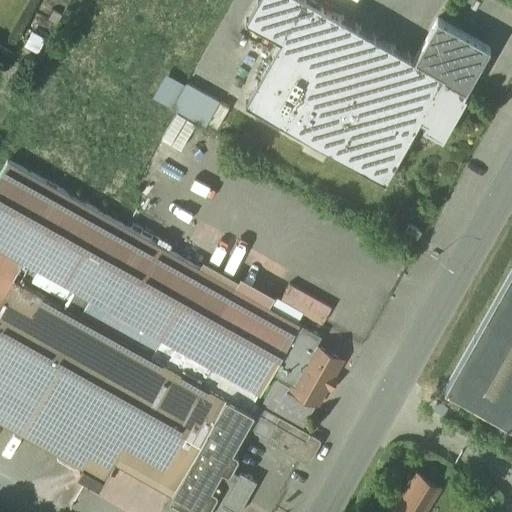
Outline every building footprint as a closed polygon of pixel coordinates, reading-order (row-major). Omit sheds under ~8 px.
[(415,60),(308,0),(257,0),(246,22),(281,41),(245,104),(386,183),(421,120),(446,77),(415,60)] [(491,49),(438,20),(415,60),(446,77),(421,120),(426,123),(423,129),(444,140),(467,98),(465,96),(491,49)] [(184,86),(170,78),(158,99),(172,107),(184,86)] [(220,102),(188,84),(174,109),(206,126),(220,102)] [(300,324),(8,160),(0,174),(0,422),(83,469),(83,471),(86,483),(92,486),(104,483),(115,463),(127,469),(131,462),(176,488),(227,398),(255,414),(259,405),(254,402),(259,393),(261,394),(300,324)] [(422,233),(410,226),(405,234),(417,241),(422,233)] [(511,270),(445,390),(464,400),(495,418),(511,427),(511,270)] [(316,345),(292,389),(318,404),(327,386),(332,389),(337,380),(332,377),(342,360),(316,345)] [(464,400),(445,390),(439,400),(458,410),(464,400)] [(176,488),(170,500),(191,511),(208,511),(218,496),(216,491),(213,489),(223,471),(227,473),(231,471),(238,459),(237,454),(234,452),(255,414),(227,398),(176,488)] [(319,439),(280,417),(266,441),(306,463),(311,462),(321,444),(319,439)] [(511,433),(511,427),(495,418),(490,428),(509,439),(511,433)] [(419,475),(395,511),(423,511),(439,488),(419,475)] [(469,487),(453,511),(477,511),(486,497),(469,487)]
